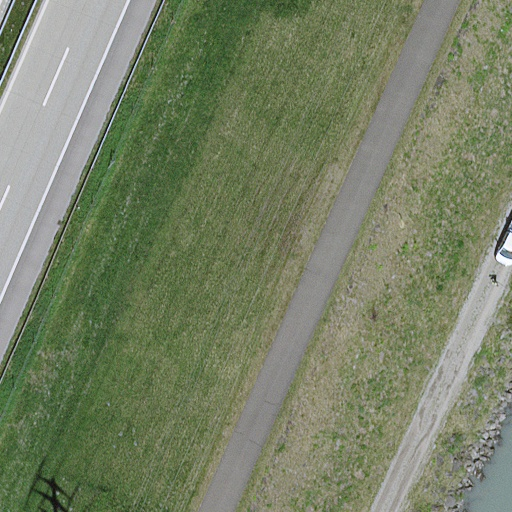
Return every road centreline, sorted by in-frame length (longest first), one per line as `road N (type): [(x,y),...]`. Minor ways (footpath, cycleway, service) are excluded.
road 1 (track): [(443,0),(216,511)]
road 2 (track): [(511,186),(373,511)]
road 3 (motorway): [(0,210),(88,0)]
